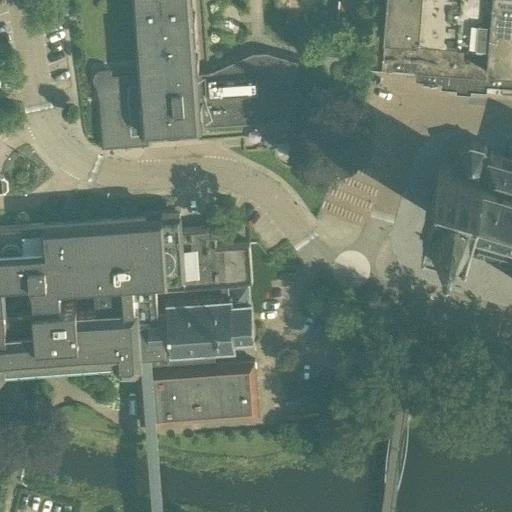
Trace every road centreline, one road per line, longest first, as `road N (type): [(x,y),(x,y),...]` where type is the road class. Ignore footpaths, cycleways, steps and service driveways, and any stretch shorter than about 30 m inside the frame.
road 1 (unclassified): [(356,266),(313,249),(271,195),(230,171),(119,174),(53,143),(37,109),(22,0)]
road 2 (residential): [(356,266),(374,244),(409,134),(445,117),(511,120)]
road 3 (unclassified): [(511,329),(430,307),(356,266)]
